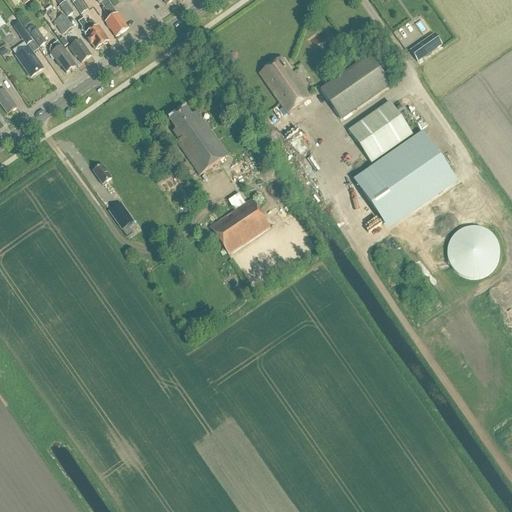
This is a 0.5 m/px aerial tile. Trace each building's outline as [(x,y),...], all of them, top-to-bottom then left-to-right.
[(74,5),(73,6),(81,16),(88,12),(80,0),(79,0),(73,5),(74,5)] [(103,9),(102,10),(109,20),(105,24),(110,32),(111,31),(116,39),(128,31),(122,24),(123,23),(118,15),(117,16),(106,1),(107,0),(94,0),(99,6),(100,5),(103,9)] [(67,3),(61,8),(69,19),(75,15),(67,3)] [(48,10),(55,19),(60,15),(53,6),(48,10)] [(0,29),(8,25),(3,15),(0,16),(0,29)] [(65,16),(54,24),(63,37),(74,29),(65,16)] [(86,25),(102,48),(109,43),(98,28),(96,29),(91,22),(86,25)] [(85,37),(96,52),(102,48),(86,25),(82,28),(87,35),(85,37)] [(446,27),(443,29),(449,39),(452,37),(446,27)] [(19,36),(27,47),(33,42),(25,32),(19,36)] [(39,32),(32,37),(40,51),(48,46),(39,32)] [(434,36),(410,53),(418,64),(442,47),(434,36)] [(77,59),(81,65),(91,58),(80,42),(69,50),(76,59),(77,59)] [(76,69),(61,48),(59,47),(58,48),(59,50),(50,56),(60,69),(61,68),(66,75),(76,69)] [(16,59),(30,80),(43,71),(29,50),(16,59)] [(390,87),(371,59),(321,93),(340,122),(390,87)] [(282,60),(260,76),(288,117),(311,100),(293,75),(292,75),(282,60)] [(1,93),(0,91),(0,105),(7,116),(17,110),(4,91),(1,93)] [(348,133),(368,161),(371,166),(412,137),(389,104),(348,133)] [(197,113),(191,117),(186,110),(169,121),(176,132),(173,134),(178,141),(176,143),(200,178),(228,158),(197,113)] [(423,136),(354,184),(383,225),(452,177),(423,136)] [(248,165),(264,154),(259,148),(244,159),(248,165)] [(102,187),(112,180),(102,167),(93,173),(102,187)] [(240,193),(230,199),(237,209),(246,203),(240,193)] [(210,230),(228,257),(270,229),(252,202),(210,230)] [(121,206),(109,214),(122,232),(133,224),(121,206)] [(497,436),(511,426),(511,420),(494,432),(497,436)]
